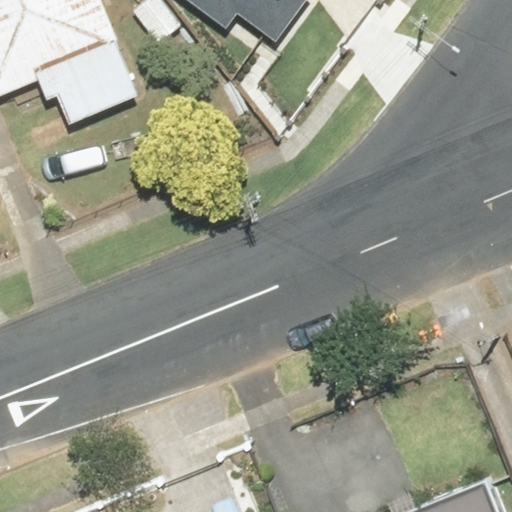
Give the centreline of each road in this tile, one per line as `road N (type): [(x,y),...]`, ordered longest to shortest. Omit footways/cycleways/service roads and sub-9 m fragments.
road 1 (residential): [(0,396),(408,232)]
road 2 (residential): [(408,232),(511,19)]
